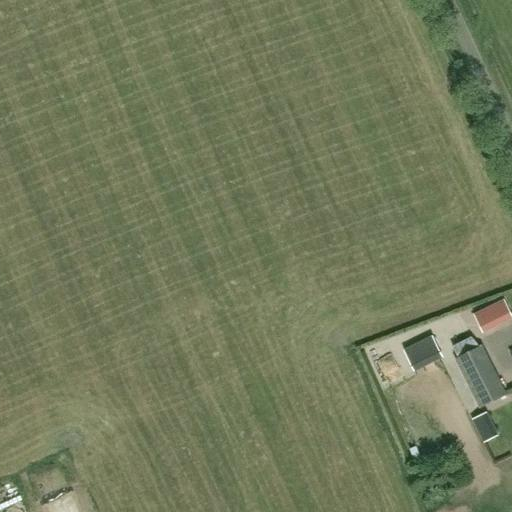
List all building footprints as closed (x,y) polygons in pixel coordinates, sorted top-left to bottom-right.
[(483,335),(511,319),(511,316),(504,300),(473,315),(483,335)] [(411,366),(440,352),(432,335),(404,349),(411,366)] [(482,346),(480,348),(473,335),(451,346),(458,358),(455,360),(478,407),(506,394),(482,346)] [(372,359),(407,347),(404,338),(369,349),(372,359)] [(495,437),(483,414),(472,420),(484,443),(495,437)] [(21,511),(13,491),(0,496),(0,511),(21,511)]
